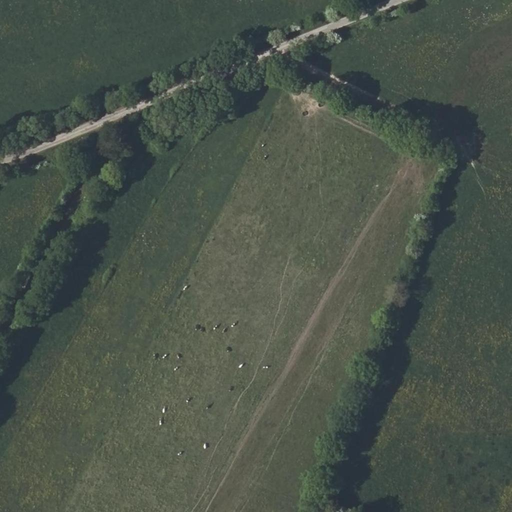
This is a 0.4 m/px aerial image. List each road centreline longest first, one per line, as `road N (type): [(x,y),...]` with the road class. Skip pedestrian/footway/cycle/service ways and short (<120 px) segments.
road 1 (unclassified): [(0,161),(398,0)]
road 2 (track): [(0,343),(128,111)]
